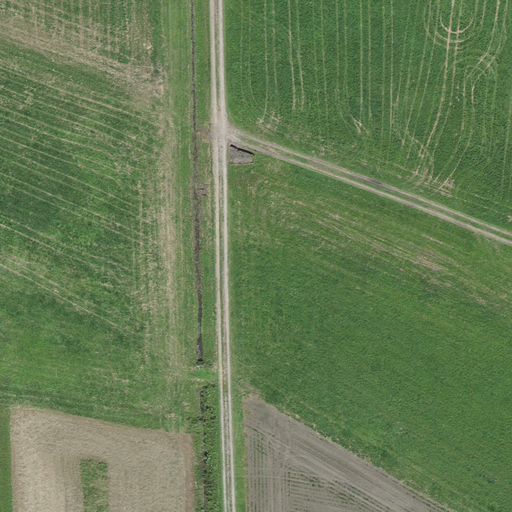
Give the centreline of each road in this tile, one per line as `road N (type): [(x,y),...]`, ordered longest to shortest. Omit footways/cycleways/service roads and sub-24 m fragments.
road 1 (track): [(229,511),(215,0)]
road 2 (track): [(219,130),(511,238)]
